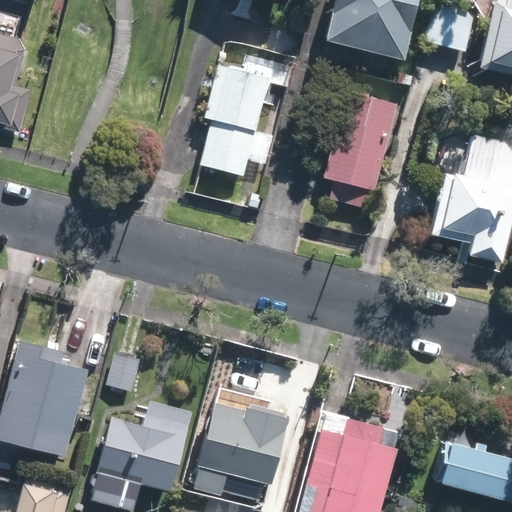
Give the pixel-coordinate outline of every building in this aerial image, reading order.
[(396,63),(412,0),(327,0),(317,42),(396,63)] [(511,0),(500,0),(484,59),(511,67),(511,0)] [(421,38),(461,48),(471,11),(431,1),(421,38)] [(267,45),(295,52),(300,33),(271,26),(267,45)] [(0,129),(15,133),(26,91),(10,87),(19,52),(11,41),(0,38),(0,129)] [(241,176),(267,77),(214,63),(201,117),(209,119),(197,165),(241,176)] [(370,189),(392,103),(338,89),(329,121),(333,122),(319,176),(330,179),(325,198),(362,208),(367,189),(370,189)] [(511,185),(510,185),(511,174),(511,158),(496,155),(499,140),(465,132),(455,173),(446,171),(434,225),(466,232),(461,254),(496,262),(511,194),(511,185)] [(250,187),(246,201),(258,204),(261,190),(250,187)] [(232,197),(245,200),(247,191),(234,188),(232,197)] [(0,438),(59,454),(82,367),(55,360),(58,350),(14,339),(0,394),(0,438)] [(136,358),(111,352),(103,384),(128,390),(136,358)] [(166,490),(186,409),(143,399),(137,423),(105,415),(91,470),(93,471),(86,499),(128,510),(136,482),(166,490)] [(248,410),(216,403),(196,488),(224,495),(224,492),(269,502),(289,415),(249,406),(248,410)] [(373,441),(378,425),(341,414),(337,431),(312,424),(288,511),(374,511),(392,446),(373,441)] [(430,482),(509,503),(511,491),(511,459),(440,441),(430,482)] [(63,511),(67,495),(26,485),(19,511),(6,511),(2,511),(1,511),(63,511)]
